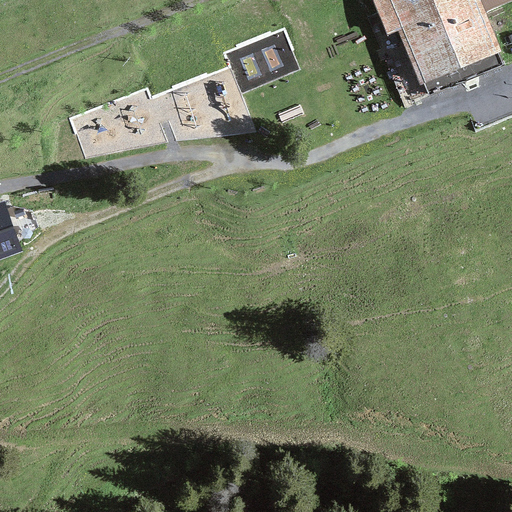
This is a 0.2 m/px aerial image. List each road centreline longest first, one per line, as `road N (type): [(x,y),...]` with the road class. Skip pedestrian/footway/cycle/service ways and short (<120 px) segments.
road 1 (track): [(511,72),(297,151),(228,164),(168,155),(0,184)]
road 2 (track): [(228,164),(33,247),(0,282)]
road 3 (track): [(187,0),(0,78)]
